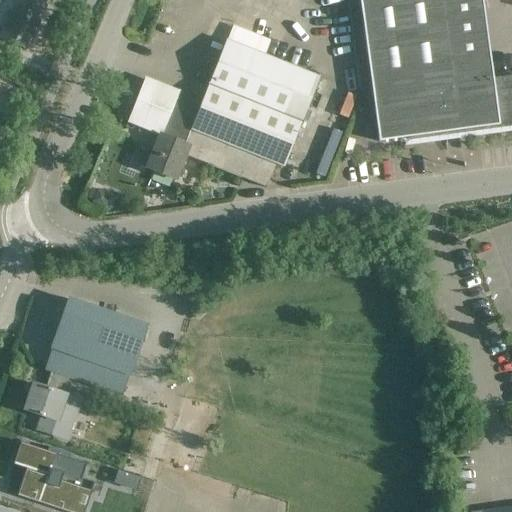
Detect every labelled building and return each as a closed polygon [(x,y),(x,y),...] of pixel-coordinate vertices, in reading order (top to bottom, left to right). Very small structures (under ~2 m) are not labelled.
[(0,37),(28,50),(49,0),(31,0),(26,13),(12,8),(0,36),(0,37)] [(409,139),(511,125),(511,76),(492,80),(490,65),(450,70),(441,1),(443,0),(358,0),(377,141),(408,137),(409,139)] [(236,14),(195,116),(181,111),(172,90),(149,80),(143,83),(129,118),(132,124),(158,135),(145,168),(175,180),(185,155),(251,182),(261,158),(282,167),(329,51),(236,14)] [(23,410),(41,416),(37,429),(65,439),(75,409),(72,408),(76,398),(61,393),(67,377),(123,396),(146,325),(67,299),(43,369),(50,371),(44,388),(31,384),(23,410)] [(19,442),(14,458),(26,462),(18,487),(35,493),(33,501),(56,509),(59,501),(75,506),(80,492),(89,495),(93,483),(80,479),(85,464),(68,458),(69,454),(47,447),(45,451),(19,442)]
